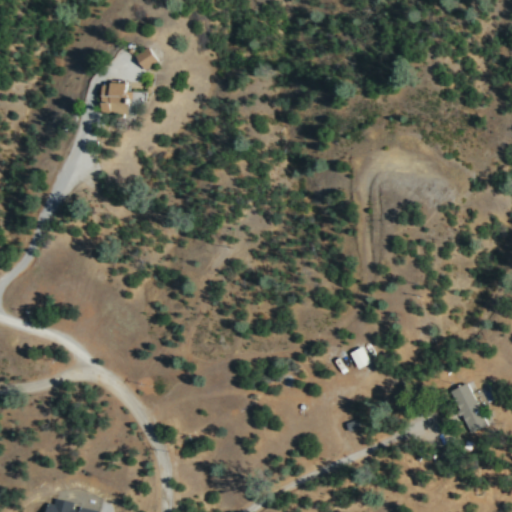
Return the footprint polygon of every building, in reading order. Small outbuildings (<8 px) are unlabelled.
[(161,59),(153,44),(138,52),(146,67),(161,59)] [(130,81),(103,81),(104,112),(131,111),(131,100),(148,99),(148,92),(130,93),(130,81)] [(359,367),(371,361),(363,345),(351,351),(359,367)] [(488,424),(469,382),(451,389),(470,432),(488,424)] [(99,511),(100,510),(75,504),(75,501),(52,495),(47,511),(99,511)]
